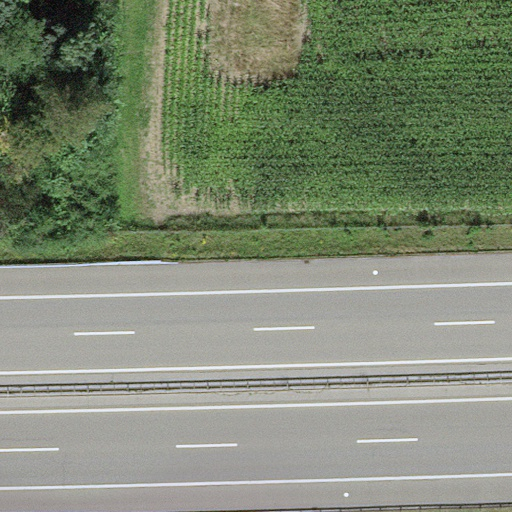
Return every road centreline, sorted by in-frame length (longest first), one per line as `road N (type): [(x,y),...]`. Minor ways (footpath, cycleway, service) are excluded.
road 1 (motorway): [(511,318),(0,333)]
road 2 (motorway): [(0,449),(511,436)]
